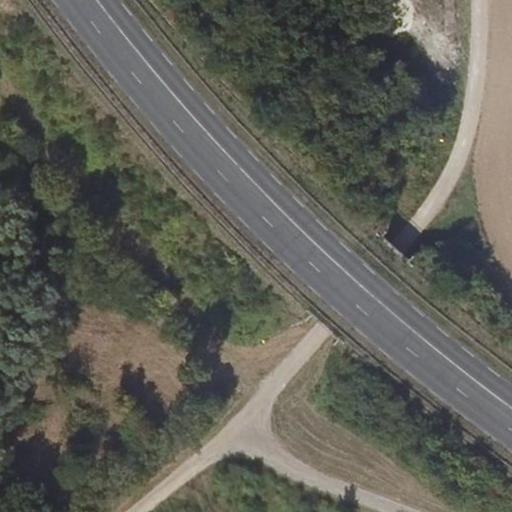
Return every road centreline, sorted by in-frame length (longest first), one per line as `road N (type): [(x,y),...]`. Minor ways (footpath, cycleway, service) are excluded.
road 1 (primary): [(86,0),(187,121),(366,306),(511,423)]
road 2 (track): [(236,434),(388,249),(446,162),(465,105),(472,0)]
road 3 (track): [(236,434),(303,483),(371,511)]
road 4 (track): [(141,511),(236,434)]
